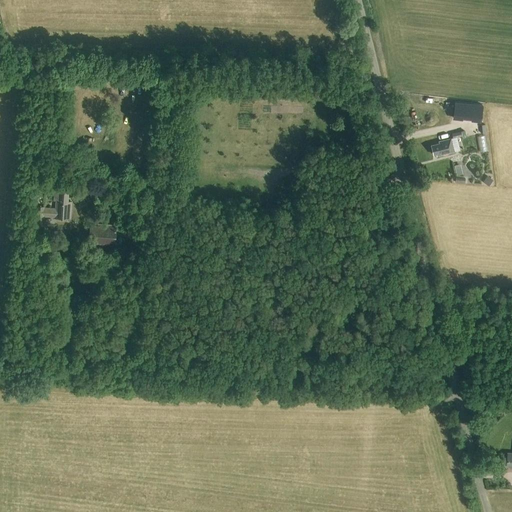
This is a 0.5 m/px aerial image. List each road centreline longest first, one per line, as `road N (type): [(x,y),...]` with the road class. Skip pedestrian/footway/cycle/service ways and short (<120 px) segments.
road 1 (track): [(484,511),(402,178)]
road 2 (track): [(356,0),(402,178)]
road 3 (track): [(51,187),(51,56),(0,52)]
